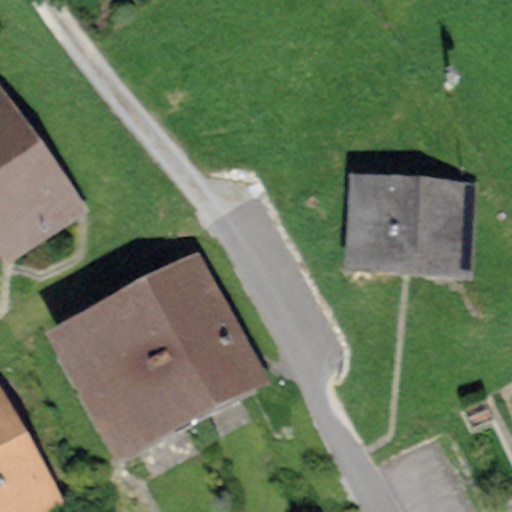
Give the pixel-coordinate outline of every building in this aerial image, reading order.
[(0,113),(0,225),(15,247),(46,225),(55,238),(78,222),(0,113)] [(364,189),(359,266),(393,268),(393,257),(455,261),(459,195),(364,189)] [(194,278),(72,346),(128,446),(249,377),(194,278)] [(0,455),(19,445),(0,410),(0,455)] [(0,511),(30,511),(51,501),(19,445),(0,455),(0,511)]
